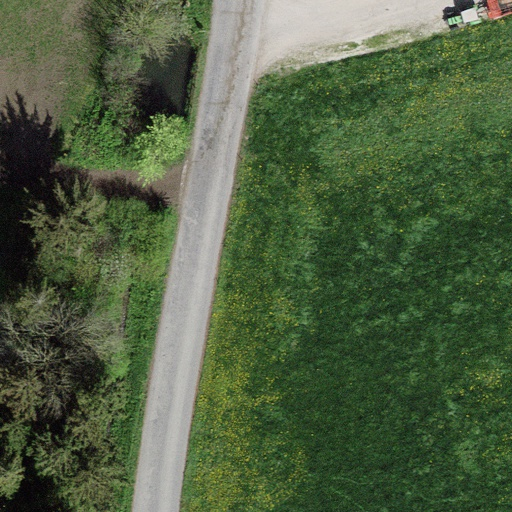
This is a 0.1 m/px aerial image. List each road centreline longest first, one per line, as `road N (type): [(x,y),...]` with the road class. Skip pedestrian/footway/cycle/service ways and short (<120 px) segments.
road 1 (unclassified): [(155,511),(232,0)]
road 2 (track): [(200,201),(21,178)]
